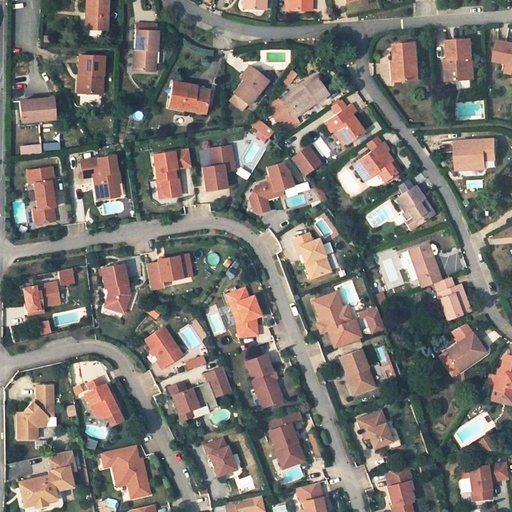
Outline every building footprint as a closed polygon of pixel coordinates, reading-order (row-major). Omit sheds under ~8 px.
[(106,0),(85,0),(85,13),(88,13),(88,29),(106,30),(106,0)] [(245,0),(245,9),(264,10),(264,0),(245,0)] [(311,0),(288,0),(289,11),(311,11),(311,0)] [(157,32),(136,31),(135,51),(137,51),(136,71),(155,72),(155,52),(157,52),(157,32)] [(471,40),(448,41),(450,60),(451,60),(451,66),(450,66),(451,81),(474,80),(471,40)] [(511,43),(498,41),(494,61),(510,64),(508,73),(511,73),(511,43)] [(417,44),(395,45),(396,63),(393,63),(394,68),(400,68),(400,82),(419,81),(417,44)] [(102,57),(78,56),(77,75),(81,75),(81,93),(101,94),(102,57)] [(252,69),(247,66),(239,78),(243,81),(252,69)] [(243,81),(233,94),(248,106),(267,82),(252,69),(243,81)] [(323,85),(316,77),(303,86),(304,88),(312,82),(317,89),(323,85)] [(303,86),(280,102),(292,120),(327,95),(322,88),(318,91),(317,89),(312,82),(304,88),(303,86)] [(195,87),(172,83),(168,108),(203,114),(206,96),(194,94),(195,87)] [(207,89),(195,87),(194,94),(206,96),(207,89)] [(29,101),(19,102),(20,119),(37,118),(37,120),(53,119),(52,99),(45,100),(29,101)] [(363,132),(353,118),(350,119),(348,116),(351,114),(355,112),(350,104),(324,122),(331,133),(333,131),(336,129),(346,144),(350,141),(359,135),(363,132)] [(259,117),(250,126),(264,141),(273,132),(259,117)] [(344,146),(346,144),(336,129),(333,131),(344,146)] [(350,141),(351,143),(361,137),(359,135),(350,141)] [(382,144),(376,136),(366,143),(372,151),(373,151),(382,144)] [(495,140),(456,143),(457,165),(480,164),(480,160),(485,160),(496,159),(495,140)] [(372,151),(353,165),(365,181),(377,172),(384,182),(399,172),(385,153),(388,151),(383,144),(382,144),(373,151),(372,151)] [(226,187),(223,171),(234,169),(231,153),(228,153),(223,150),(223,147),(209,149),(212,166),(202,168),(205,191),(226,187)] [(174,177),(173,169),(190,166),(188,149),(153,155),(157,181),(161,180),(162,192),(168,197),(180,195),(177,177),(174,177)] [(291,160),(293,162),(303,175),(318,164),(307,149),(291,160)] [(119,183),(118,172),(116,172),(114,156),(79,161),(82,178),(93,177),(97,176),(98,182),(94,183),(96,195),(105,194),(106,199),(118,197),(116,183),(119,183)] [(486,169),(485,160),(480,160),(480,164),(457,165),(458,171),(486,169)] [(280,195),(283,189),(294,185),(291,176),(288,177),(287,172),(279,164),(266,168),(270,182),(254,187),(249,198),(253,211),(257,214),(268,210),(265,199),(280,195)] [(28,184),(32,184),(51,180),(52,188),(55,188),(52,166),(26,170),(28,184)] [(398,185),(404,194),(414,188),(408,178),(398,185)] [(52,188),(51,180),(32,184),(36,208),(32,208),(35,225),(56,222),(54,208),(55,207),(52,188)] [(168,197),(162,192),(161,180),(157,181),(160,198),(168,197)] [(313,190),(319,199),(322,197),(322,193),(318,187),(313,190)] [(404,194),(396,200),(403,210),(405,209),(417,225),(433,214),(414,187),(414,188),(404,194)] [(410,229),(417,225),(405,209),(403,210),(399,213),(410,229)] [(329,271),(317,239),(311,241),(307,233),(292,239),(298,255),(300,255),(304,263),(308,261),(314,277),(329,271)] [(429,246),(428,243),(407,250),(420,288),(434,284),(441,281),(432,256),(429,246)] [(432,245),(429,246),(432,256),(436,255),(437,252),(435,246),(432,245)] [(190,267),(187,254),(157,260),(157,262),(146,264),(151,289),(163,287),(162,281),(181,277),(180,269),(190,267)] [(314,277),(308,261),(304,263),(310,279),(314,277)] [(127,284),(123,264),(101,269),(105,289),(108,288),(109,294),(106,302),(115,305),(113,310),(124,313),(129,295),(129,292),(126,290),(128,288),(127,284)] [(191,275),(190,267),(180,269),(181,277),(191,275)] [(57,271),(60,285),(70,283),(67,269),(57,271)] [(434,284),(447,320),(467,312),(462,301),(465,300),(459,285),(453,287),(450,278),(441,281),(434,284)] [(54,282),(26,288),(30,311),(27,312),(27,315),(43,312),(42,307),(59,303),(54,282)] [(22,289),(27,312),(30,311),(26,288),(22,289)] [(257,336),(255,318),(259,316),(252,297),(248,299),(244,289),(226,295),(230,306),(235,304),(241,322),(237,324),(238,338),(257,336)] [(341,308),(335,292),(312,301),(324,331),(327,330),(332,328),(339,346),(361,338),(354,319),(351,320),(347,322),(341,308)] [(378,295),(372,297),(375,305),(381,303),(378,295)] [(241,322),(235,304),(230,306),(237,324),(241,322)] [(351,320),(346,306),(341,308),(347,322),(351,320)] [(375,306),(357,312),(359,317),(365,315),(372,334),(384,329),(375,306)] [(38,323),(41,335),(51,333),(48,321),(38,323)] [(452,331),(459,342),(471,334),(465,325),(452,331)] [(182,354),(162,326),(144,339),(158,359),(156,360),(161,368),(163,367),(182,354)] [(339,346),(332,328),(327,330),(334,348),(339,346)] [(459,342),(444,353),(454,369),(467,360),(469,363),(484,353),(483,352),(487,349),(481,341),(478,343),(471,334),(459,342)] [(374,386),(360,349),(339,357),(346,375),(350,374),(357,393),(374,386)] [(454,369),(444,353),(438,357),(450,375),(456,371),(454,369)] [(271,379),(268,372),(271,371),(264,354),(244,362),(255,390),(260,389),(262,393),(266,395),(270,404),(282,400),(273,378),(271,379)] [(511,356),(507,355),(504,372),(500,371),(498,377),(497,381),(497,385),(495,392),(511,395),(511,356)] [(456,371),(469,363),(467,360),(454,369),(456,371)] [(231,390),(222,367),(204,374),(207,382),(185,390),(182,382),(168,387),(181,420),(192,416),(190,409),(206,403),(208,410),(218,407),(214,397),(231,390)] [(357,393),(350,374),(346,375),(353,394),(357,393)] [(498,377),(491,376),(489,384),(497,385),(497,381),(498,377)] [(117,410),(104,384),(102,385),(99,378),(87,383),(90,391),(84,394),(95,416),(102,418),(106,416),(117,410)] [(42,424),(47,421),(47,416),(53,416),(52,385),(36,385),(36,399),(41,402),(37,407),(32,403),(23,414),(18,414),(18,437),(37,437),(37,424),(42,424)] [(270,404),(266,395),(262,393),(260,389),(255,390),(262,407),(270,404)] [(494,401),(511,404),(511,395),(495,392),(494,401)] [(268,420),(272,429),(293,421),(301,418),(297,409),(268,420)] [(122,419),(117,410),(106,416),(110,425),(122,419)] [(385,423),(381,411),(357,420),(362,432),(367,431),(369,437),(373,448),(391,441),(384,424),(385,423)] [(272,429),(268,420),(261,423),(264,432),(268,431),(272,429)] [(296,430),(293,421),(272,429),(268,431),(275,449),(279,448),(286,466),(303,460),(292,431),(296,430)] [(235,469),(226,446),(225,447),(222,438),(204,445),(207,454),(208,454),(216,476),(235,469)] [(491,449),(485,440),(475,446),(478,450),(491,449)] [(149,494),(144,469),(141,469),(139,458),(138,459),(128,461),(125,447),(101,452),(104,467),(112,465),(115,479),(122,477),(127,480),(128,483),(131,498),(149,494)] [(286,466),(279,448),(275,449),(282,468),(286,466)] [(53,490),(72,486),(69,471),(74,470),(70,450),(48,455),(51,470),(48,471),(49,475),(18,482),(24,506),(35,504),(34,500),(44,498),(44,501),(55,499),(53,490)] [(489,480),(508,477),(506,461),(468,466),(457,468),(458,477),(469,476),(472,500),(491,497),(489,480)] [(410,492),(407,482),(412,481),(408,466),(387,472),(391,486),(387,487),(392,507),(394,506),(395,511),(412,511),(411,511),(408,511),(406,503),(410,502),(412,501),(410,492)] [(128,483),(127,480),(122,477),(115,479),(117,486),(128,483)] [(324,511),(321,498),(322,498),(318,483),(298,488),(301,502),(302,502),(304,510),(304,511),(324,511)] [(45,505),(44,501),(44,498),(34,500),(35,504),(35,507),(45,505)] [(244,511),(242,500),(226,503),(227,511),(244,511)]
